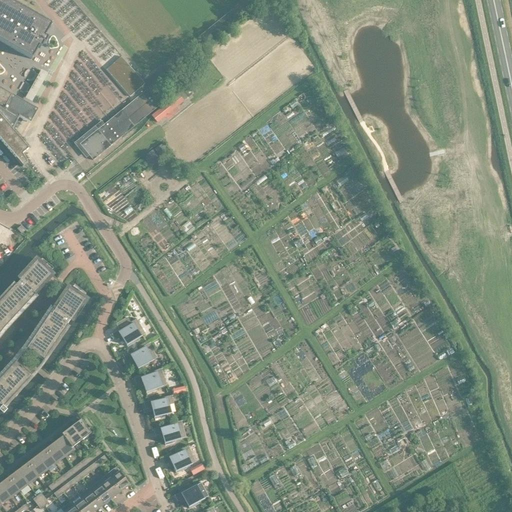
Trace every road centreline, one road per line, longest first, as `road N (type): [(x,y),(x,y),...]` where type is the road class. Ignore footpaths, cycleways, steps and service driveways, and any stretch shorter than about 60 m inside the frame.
road 1 (residential): [(96,342),(127,265),(79,190),(59,186),(16,217),(0,216)]
road 2 (unknown): [(59,186),(38,149),(38,122),(82,28)]
road 3 (residential): [(156,488),(96,342)]
road 4 (residential): [(0,443),(96,342)]
